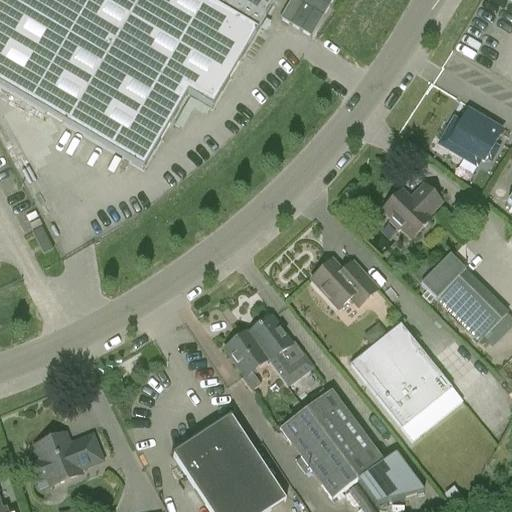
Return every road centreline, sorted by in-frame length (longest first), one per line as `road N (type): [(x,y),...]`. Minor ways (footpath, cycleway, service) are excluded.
road 1 (unclassified): [(0,372),(77,341),(182,279),(274,205),(357,115),(435,0)]
road 2 (unknown): [(295,182),(476,379)]
road 3 (unknown): [(357,115),(462,197),(488,223),(511,270)]
